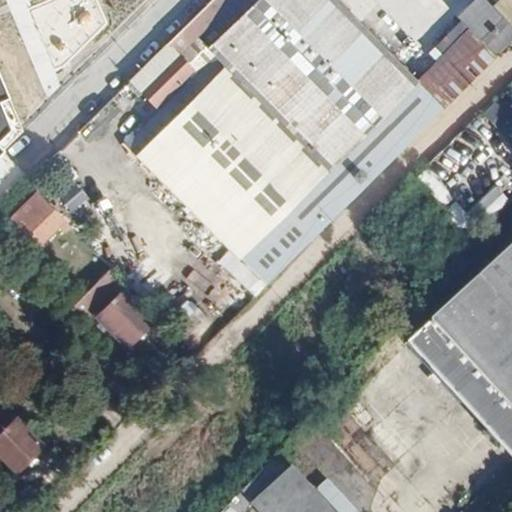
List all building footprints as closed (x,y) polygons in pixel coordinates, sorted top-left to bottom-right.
[(208,0),(131,76),(155,101),(192,65),(197,71),(126,142),(263,283),(511,38),(511,0),(497,0),(493,5),(487,0),(471,0),(457,14),(470,28),(419,78),(339,0),(255,0),(209,46),(198,33),(232,0),(208,0)] [(0,85),(0,143),(17,127),(0,85)] [(437,184),(426,196),(473,241),(484,229),(437,184)] [(35,191),(1,225),(28,252),(62,218),(35,191)] [(511,241),(404,342),(511,459),(511,241)] [(385,271),(403,287),(414,274),(396,258),(385,271)] [(124,288),(95,314),(126,344),(152,317),(124,288)] [(364,468),(391,449),(406,472),(415,466),(374,406),(338,430),(364,468)] [(14,416),(0,429),(0,455),(13,469),(40,443),(14,416)]
